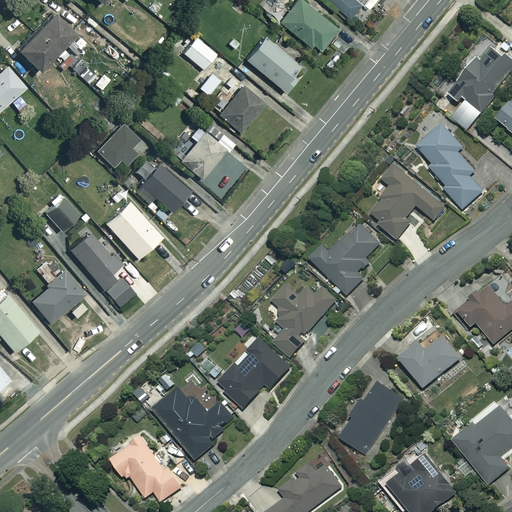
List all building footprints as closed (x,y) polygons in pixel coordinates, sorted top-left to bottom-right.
[(338,27),(305,0),(295,0),(280,19),(318,50),(338,27)] [(329,0),(349,16),(360,2),(358,0),(329,0)] [(37,69),(53,53),(62,61),(69,54),(59,46),(73,31),(52,10),(15,49),(37,69)] [(298,65),(263,35),(244,58),(284,92),(295,78),(290,74),(298,65)] [(215,54),(195,36),(181,52),(201,69),(215,54)] [(91,45),(82,37),(71,49),(80,57),(91,45)] [(505,58),(493,48),(482,62),(478,58),(450,94),(459,101),(463,97),(482,113),(495,97),(493,95),(511,70),(511,59),(507,56),(505,58)] [(129,68),(121,60),(110,69),(118,78),(129,68)] [(0,107),(24,87),(5,65),(0,68),(0,107)] [(220,82),(207,73),(197,88),(210,97),(220,82)] [(263,102),(241,84),(217,114),(239,132),(263,102)] [(511,102),(510,101),(496,118),(511,131),(511,102)] [(138,138),(122,123),(95,150),(112,167),(119,159),(124,164),(135,153),(129,147),(138,138)] [(464,148),(444,124),(418,146),(433,164),(430,166),(447,186),(445,188),(463,210),(485,191),(471,175),(476,171),(459,151),(464,148)] [(225,149),(202,131),(179,162),(201,179),(225,149)] [(188,189),(155,163),(133,191),(149,203),(153,198),(170,211),(188,189)] [(381,221),(379,223),(398,239),(414,219),(409,215),(417,206),(435,220),(446,207),(395,164),(383,179),(393,187),(371,213),(381,221)] [(77,213),(61,195),(43,212),(59,230),(77,213)] [(160,236),(128,200),(103,222),(136,258),(160,236)] [(381,243),(361,223),(331,254),(323,246),(311,258),(349,295),(365,278),(359,272),(370,261),(366,258),(381,243)] [(102,288),(114,278),(109,272),(123,260),(112,247),(107,251),(89,230),(68,248),(102,288)] [(83,295),(50,257),(35,269),(48,285),(30,300),(49,323),(83,295)] [(136,293),(120,276),(104,291),(120,307),(136,293)] [(306,341),(304,339),(336,303),(313,282),(299,298),(286,286),(273,300),(286,311),(271,328),(280,335),(274,341),(292,357),(306,341)] [(511,303),(511,304),(494,282),(459,310),(472,327),(478,323),(495,345),(511,331),(511,303)] [(36,331),(5,294),(0,298),(0,335),(13,351),(36,331)] [(462,358),(444,335),(437,341),(431,333),(400,357),(424,388),(462,358)] [(291,367),(260,338),(248,352),(251,355),(240,366),(237,364),(218,384),(244,408),(266,384),(271,389),(291,367)] [(0,386),(9,379),(0,368),(0,386)] [(403,400),(378,382),(339,436),(365,454),(403,400)] [(189,400),(179,388),(153,409),(196,460),(215,444),(211,439),(235,418),(222,402),(209,413),(194,395),(189,400)] [(511,418),(502,406),(477,426),(474,422),(453,439),(490,484),(510,467),(502,457),(511,448),(511,418)] [(181,487),(142,435),(111,459),(127,480),(131,476),(147,497),(155,491),(162,501),(181,487)] [(396,469),(400,474),(387,485),(408,511),(433,511),(457,493),(426,454),(413,464),(409,458),(396,469)] [(310,511),(342,489),(320,458),(299,474),(301,476),(280,491),(286,499),(267,511),(310,511)]
